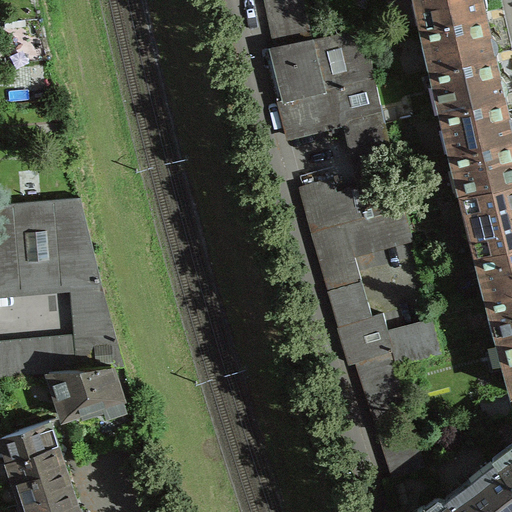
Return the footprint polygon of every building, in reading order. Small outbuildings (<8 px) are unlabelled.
[(303,0),(268,0),(278,45),(272,46),(278,73),(285,98),(374,76),(364,28),(312,39),(303,0)] [(425,0),(430,23),(484,12),(481,0),(425,0)] [(432,39),(438,66),(493,53),(493,51),(495,48),(496,46),(496,42),(495,39),(494,37),(492,35),(490,33),(489,33),(487,25),(484,12),(430,23),(421,25),(425,41),(432,39)] [(496,66),(493,53),(438,66),(431,67),(434,83),(442,81),(448,107),(503,94),(503,93),(504,91),(505,89),(506,87),(506,84),(506,82),(504,79),(503,78),(501,76),(498,75),(496,66)] [(316,230),(404,206),(374,76),(285,98),(278,99),(286,134),(347,119),(362,185),(335,192),(332,177),(304,185),(310,208),(316,230)] [(503,94),(448,107),(440,109),(444,124),(451,122),(458,149),(511,135),(511,118),(508,116),(506,107),(503,94)] [(468,191),(470,190),(511,179),(511,135),(458,149),(450,151),(454,166),(461,164),(468,191)] [(481,235),(485,251),(511,244),(511,179),(470,190),(474,206),(467,208),(474,237),(481,235)] [(0,290),(73,285),(77,336),(19,341),(0,342),(0,374),(49,370),(53,370),(112,365),(123,364),(103,293),(80,197),(0,204),(0,290)] [(404,206),(316,230),(323,257),(343,324),(372,315),(354,251),(411,235),(404,206)] [(487,267),(494,293),(511,288),(511,244),(485,251),(476,254),(479,269),(487,267)] [(511,288),(494,293),(486,295),(490,310),(498,309),(504,335),(511,332),(511,288)] [(383,312),(372,315),(343,324),(339,325),(351,363),(360,360),(368,385),(397,474),(424,465),(396,363),(397,363),(397,362),(389,333),(383,312)] [(442,351),(434,321),(389,333),(397,362),(397,363),(442,351)] [(511,332),(504,335),(495,338),(498,350),(487,353),(491,369),(505,366),(511,389),(511,332)] [(104,402),(122,396),(116,379),(112,365),(53,370),(59,387),(55,389),(64,415),(82,409),(83,414),(105,407),(104,402)] [(511,406),(508,392),(479,400),(484,419),(511,411),(511,406)] [(0,434),(0,462),(7,460),(58,443),(52,426),(49,418),(0,434)] [(14,481),(64,464),(59,448),(58,443),(7,460),(14,481)] [(511,450),(498,462),(500,465),(511,480),(511,450)] [(20,502),(71,485),(66,469),(64,464),(14,481),(20,502)] [(511,511),(511,480),(500,465),(450,502),(450,503),(457,511),(511,511)] [(23,511),(61,511),(78,506),(73,491),(71,485),(20,502),(23,511)] [(457,511),(450,503),(450,502),(448,500),(431,511),(430,511),(424,503),(411,511),(457,511)]
